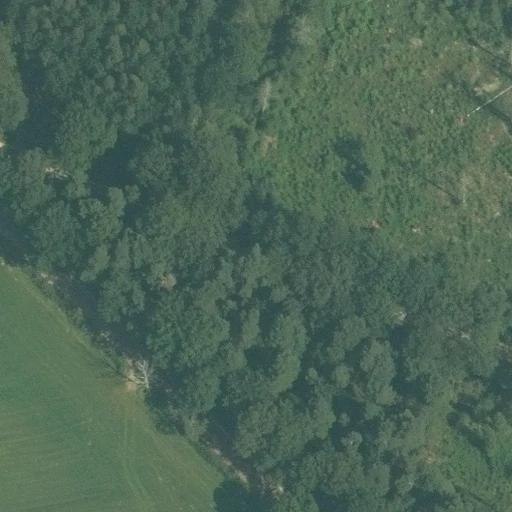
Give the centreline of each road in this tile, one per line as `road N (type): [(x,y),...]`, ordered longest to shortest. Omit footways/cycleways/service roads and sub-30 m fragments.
road 1 (track): [(0,225),(279,511)]
road 2 (track): [(511,337),(192,214)]
road 3 (track): [(192,214),(69,167)]
